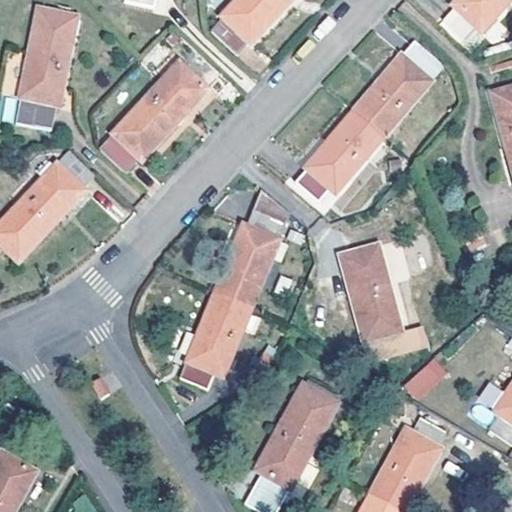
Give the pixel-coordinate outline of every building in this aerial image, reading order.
[(128,0),(127,5),(157,10),(158,0),(128,0)] [(252,45),(253,46),(295,0),(243,0),(225,20),(226,22),(214,35),(232,51),(240,58),(252,45)] [(511,0),(462,0),(455,8),(457,11),(445,24),(466,44),(468,42),(473,46),(484,35),(479,30),(492,16),(497,20),(511,3),(511,0)] [(63,93),(65,93),(78,21),(41,13),(19,127),(54,134),(59,111),(55,110),(58,92),(63,93)] [(484,35),(497,20),(492,16),(479,30),(484,35)] [(446,69),(417,44),(356,116),(385,141),(420,100),(415,96),(428,80),(433,85),(446,69)] [(511,46),(486,55),(492,73),(511,66),(511,46)] [(170,88),(165,84),(102,153),(129,177),(208,91),(186,71),(170,88)] [(420,100),(433,85),(428,80),(415,96),(420,100)] [(59,111),(63,93),(58,92),(55,110),(59,111)] [(506,118),(500,120),(511,161),(511,92),(500,96),(506,118)] [(506,118),(500,96),(494,97),(500,120),(506,118)] [(385,141),(356,116),(308,172),(310,173),(298,187),(321,207),(333,193),(346,178),(351,182),(385,141)] [(48,190),(43,186),(0,231),(0,246),(20,266),(87,194),(85,193),(98,180),(71,156),(58,169),(63,173),(48,190)] [(338,198),(351,182),(346,178),(333,193),(338,198)] [(245,230),(217,297),(253,312),(274,262),(268,260),(275,242),(281,245),(292,217),(264,194),(249,231),(245,230)] [(489,247),(482,233),(466,241),(473,255),(489,247)] [(274,262),(281,245),(275,242),(268,260),(274,262)] [(354,274),(348,276),(372,365),(409,355),(380,249),(349,258),(352,269),(354,274)] [(352,269),(349,258),(343,260),(348,276),(354,274),(352,269)] [(233,362),(253,312),(217,297),(183,383),(211,394),(217,377),(225,359),(233,362)] [(434,358),(402,385),(415,401),(448,374),(434,358)] [(228,382),(235,363),(233,362),(225,359),(217,377),(228,382)] [(100,381),(93,386),(102,401),(110,396),(100,381)] [(281,511),(339,407),(306,389),(271,453),(276,456),(265,476),(248,508),(254,511),(281,511)] [(386,404),(391,395),(380,390),(375,398),(386,404)] [(511,392),(509,397),(511,399),(511,403),(503,418),(493,433),(511,446),(511,392)] [(503,418),(511,403),(511,399),(509,397),(506,396),(495,412),(503,418)] [(474,405),(470,419),(489,425),(493,411),(474,405)] [(404,454),(399,451),(373,498),(400,511),(409,511),(442,452),(440,451),(449,435),(423,421),(414,437),(404,454)] [(404,454),(414,437),(409,434),(399,451),(404,454)] [(265,476),(276,456),(271,453),(259,473),(265,476)] [(0,511),(18,511),(39,476),(5,457),(0,466),(0,511)] [(400,511),(373,498),(365,511),(400,511)] [(93,511),(86,501),(76,508),(78,511),(93,511)]
